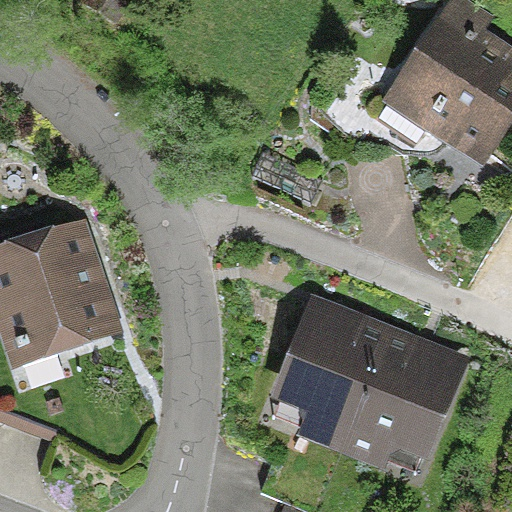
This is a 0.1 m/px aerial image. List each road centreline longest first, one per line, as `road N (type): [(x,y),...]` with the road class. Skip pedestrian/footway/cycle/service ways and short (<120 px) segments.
road 1 (residential): [(511,331),(300,239),(230,221),(170,234)]
road 2 (residential): [(169,511),(187,457),(196,378),(191,306),(170,234)]
road 3 (residential): [(170,234),(132,165),(91,115),(0,49)]
